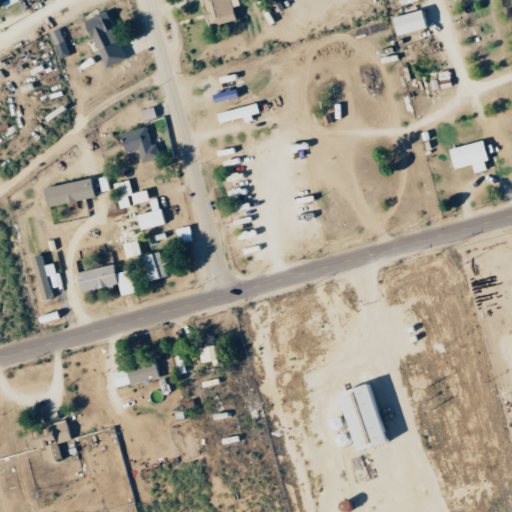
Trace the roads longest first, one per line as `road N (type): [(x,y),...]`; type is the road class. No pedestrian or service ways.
road 1 (tertiary): [(0,355),(511,214)]
road 2 (tertiary): [(230,293),(147,0)]
road 3 (residential): [(167,68),(0,194)]
